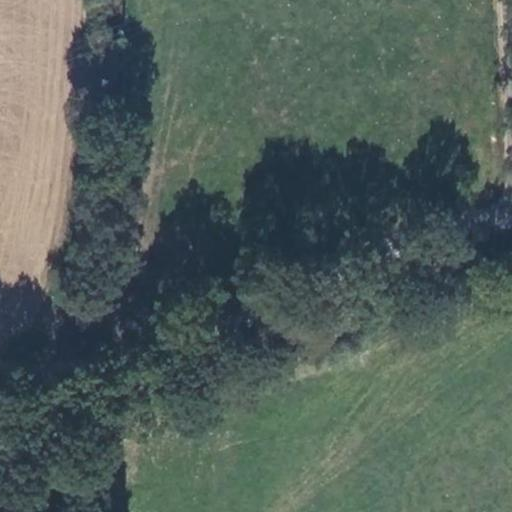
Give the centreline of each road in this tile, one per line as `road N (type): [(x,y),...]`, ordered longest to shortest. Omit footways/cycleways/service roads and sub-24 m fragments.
road 1 (track): [(511,225),(415,229),(216,315),(127,365),(0,383)]
road 2 (track): [(49,511),(65,377)]
road 3 (track): [(511,132),(505,0)]
